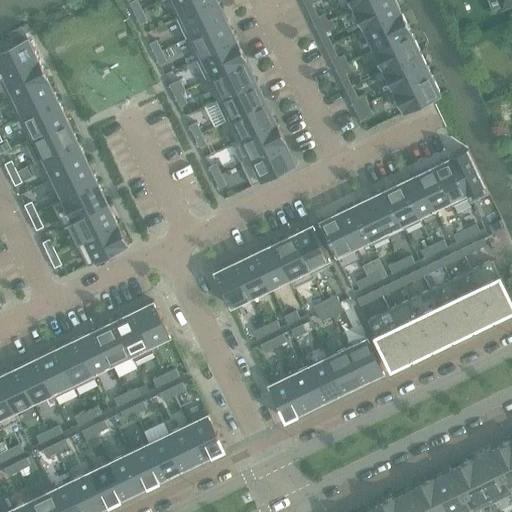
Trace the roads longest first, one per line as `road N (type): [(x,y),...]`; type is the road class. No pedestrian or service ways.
road 1 (tertiary): [(511,350),(271,467)]
road 2 (tertiary): [(290,501),(511,396)]
road 3 (residential): [(271,467),(167,251)]
road 4 (residential): [(339,169),(167,251)]
road 5 (residential): [(256,0),(339,169)]
road 6 (residential): [(167,251),(50,304)]
